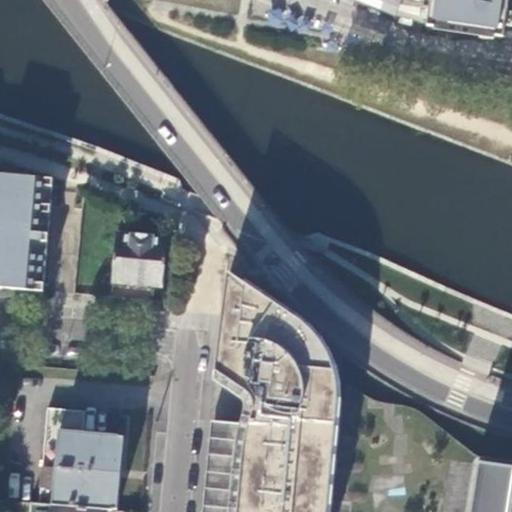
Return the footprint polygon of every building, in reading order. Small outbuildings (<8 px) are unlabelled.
[(347,0),(396,19),(397,17),(402,0),(347,0)] [(402,0),(397,17),(427,25),(427,28),(466,33),(503,39),(508,0),(402,0)] [(0,289),(44,293),(53,183),(0,176),(0,289)] [(112,283),(162,288),(167,240),(116,235),(112,283)] [(298,321),(228,273),(215,372),(246,393),(252,400),(254,405),(254,412),(250,426),(211,422),(202,511),(326,511),(337,403),(337,384),(333,369),(326,351),(314,335),(298,321)] [(102,511),(113,511),(121,437),(83,434),(84,413),(47,409),(39,505),(102,511)] [(511,511),(511,464),(482,460),(477,462),(475,465),(471,487),(467,511),(511,511)]
